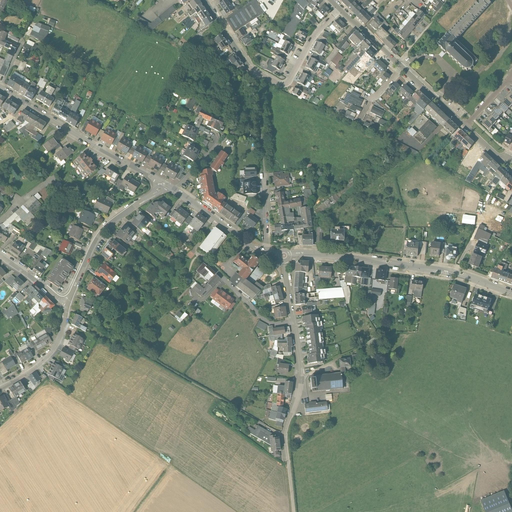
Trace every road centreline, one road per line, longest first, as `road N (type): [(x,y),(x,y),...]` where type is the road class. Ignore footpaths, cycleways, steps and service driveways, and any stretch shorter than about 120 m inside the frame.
road 1 (unclassified): [(284,255),(437,269),(511,292)]
road 2 (residential): [(339,9),(281,84),(245,63),(204,0)]
road 3 (residential): [(1,88),(167,187)]
road 4 (residential): [(167,187),(109,221),(68,305)]
